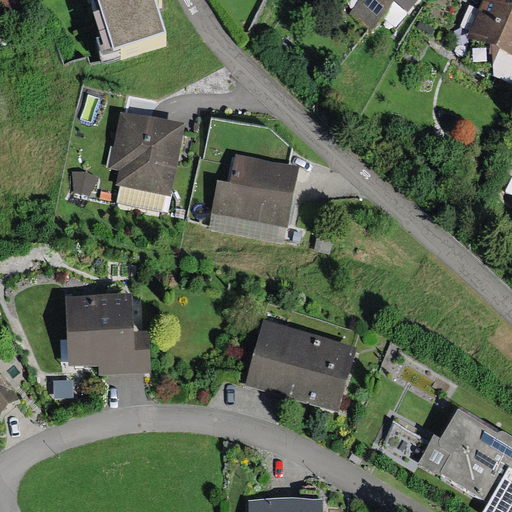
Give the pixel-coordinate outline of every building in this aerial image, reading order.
[(92,0),(108,47),(102,49),(106,63),(167,44),(153,2),(161,0),(92,0)] [(362,0),(353,12),(374,29),(396,3),(408,14),(419,0),(362,0)] [(511,0),(475,0),(460,33),(511,56),(511,0)] [(167,195),(183,123),(123,110),(112,165),(121,167),(117,184),(167,195)] [(282,243),(296,167),(236,157),(231,184),(219,182),(210,230),(282,243)] [(457,182),(464,165),(449,159),(442,175),(457,182)] [(122,203),(167,211),(169,197),(125,188),(122,203)] [(134,293),(66,295),(68,365),(100,364),(101,374),(151,372),(149,330),(135,330),(134,293)] [(356,348),(264,319),(243,385),(336,414),(356,348)] [(0,414),(1,416),(22,398),(0,373),(0,414)] [(72,381),(54,381),(55,398),(72,398),(72,381)] [(511,511),(511,449),(458,420),(432,467),(492,499),(485,511),(511,511)] [(322,511),(322,500),(249,502),(249,511),(322,511)]
